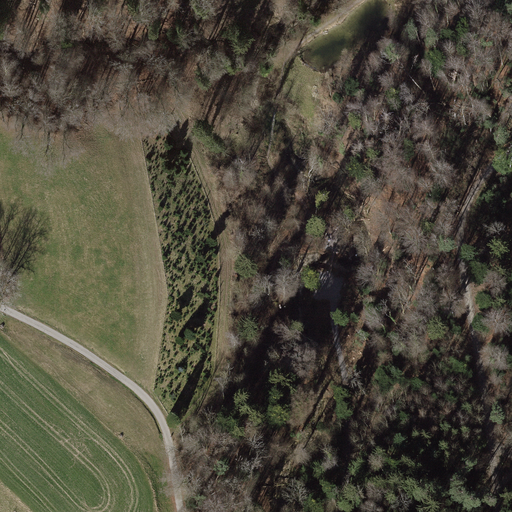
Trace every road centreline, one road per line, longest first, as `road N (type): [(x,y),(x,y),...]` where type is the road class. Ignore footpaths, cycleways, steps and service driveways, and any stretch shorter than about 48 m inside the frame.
road 1 (track): [(496,511),(460,237),(474,189),(511,146)]
road 2 (residential): [(0,306),(75,345),(150,402),(170,443),(179,511)]
road 3 (track): [(340,511),(347,406),(333,286)]
